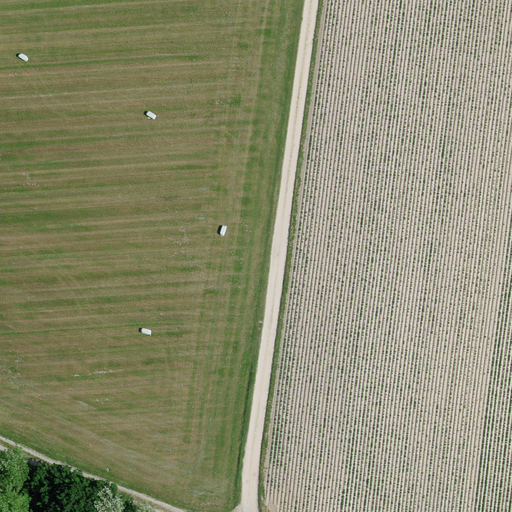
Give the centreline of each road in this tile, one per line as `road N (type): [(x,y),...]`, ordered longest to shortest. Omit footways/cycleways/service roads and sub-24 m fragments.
road 1 (track): [(251,511),(312,0)]
road 2 (track): [(163,511),(0,445)]
